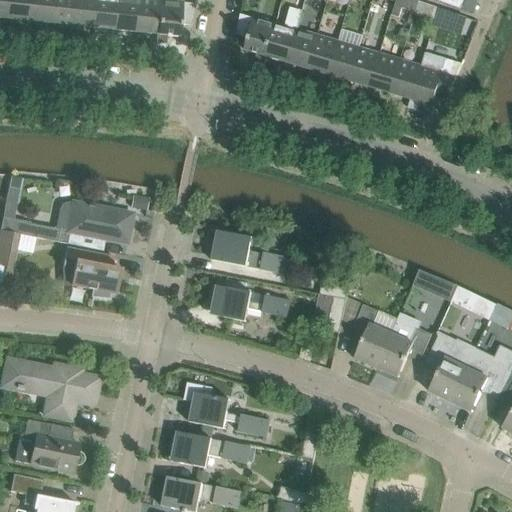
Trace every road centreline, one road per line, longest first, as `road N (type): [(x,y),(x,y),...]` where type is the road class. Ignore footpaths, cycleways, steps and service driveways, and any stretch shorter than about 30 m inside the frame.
road 1 (residential): [(468,453),(259,363),(151,335)]
road 2 (unclassified): [(511,211),(201,102)]
road 3 (unclassified): [(201,102),(0,83)]
road 4 (residential): [(116,511),(151,335)]
road 5 (residential): [(0,316),(151,335)]
